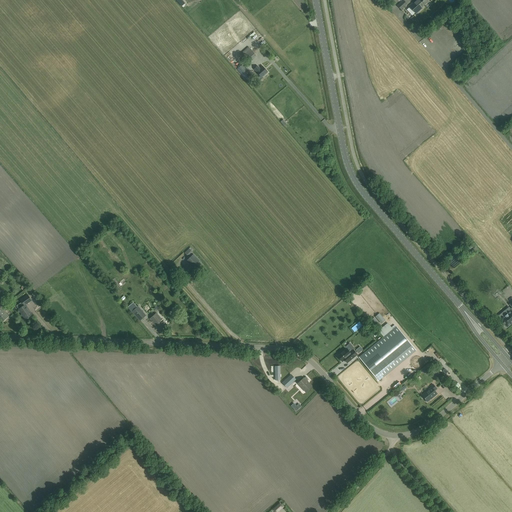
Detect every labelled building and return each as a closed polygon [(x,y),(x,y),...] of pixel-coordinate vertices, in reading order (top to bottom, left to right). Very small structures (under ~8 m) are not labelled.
[(403,0),(397,6),(401,10),(411,0),(403,0)] [(421,7),(428,2),(426,0),(415,0),(409,6),(416,14),(422,8),(421,7)] [(242,57),(248,63),(256,56),(251,49),(242,57)] [(247,80),(252,76),(242,65),(237,69),(247,80)] [(259,80),(267,72),(263,67),(260,70),(257,66),(254,69),(259,75),(256,78),(259,80)] [(192,252),(193,250),(191,247),(185,253),(188,256),(192,252)] [(197,270),(202,265),(198,262),(200,261),(193,254),(186,261),(191,266),(192,265),(197,270)] [(503,283),(497,288),(503,295),(509,290),(503,283)] [(25,319),(26,319),(27,319),(29,318),(28,317),(32,315),(25,305),(26,304),(31,300),(28,295),(21,300),(22,302),(16,306),(25,319)] [(507,327),(511,322),(511,302),(510,304),(510,305),(511,306),(511,308),(511,309),(509,307),(504,311),(507,314),(501,319),(501,320),(503,323),(505,327),(506,326),(507,327)] [(0,322),(1,323),(8,317),(0,306),(0,322)] [(139,321),(145,315),(137,306),(131,312),(139,321)] [(160,331),(167,325),(156,313),(149,319),(160,331)] [(376,316),(382,323),(385,320),(379,313),(376,316)] [(371,320),(379,330),(381,328),(373,318),(371,320)] [(393,329),(387,323),(378,331),(383,337),(393,329)] [(379,381),(416,350),(396,327),(359,357),(379,381)] [(350,352),(346,348),(337,356),(342,362),(344,360),(347,363),(357,355),(353,350),(350,352)] [(429,362),(421,370),(424,373),(433,366),(429,362)] [(287,388),(292,383),(296,379),(291,374),(288,378),(282,383),(287,388)] [(312,387),(306,381),(307,380),(308,381),(306,377),(305,377),(306,377),(303,378),(298,383),(306,392),(312,387)] [(432,398),(437,394),(434,391),(436,389),(433,385),(430,387),(431,388),(422,395),(424,398),(426,402),(432,398)] [(277,511),(284,507),(280,503),(273,509),(275,511),(277,511)]
